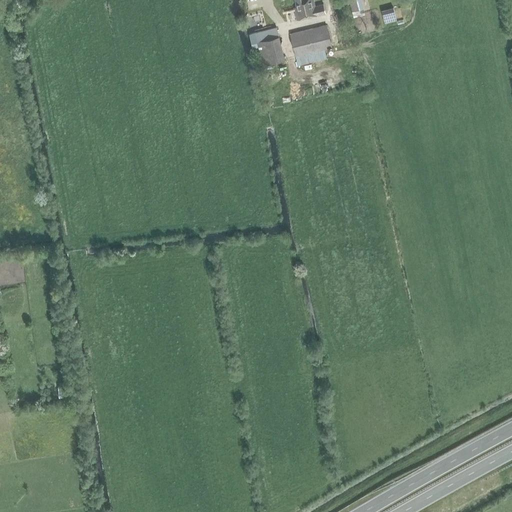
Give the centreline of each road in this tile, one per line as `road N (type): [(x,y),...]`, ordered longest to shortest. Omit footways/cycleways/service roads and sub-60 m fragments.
road 1 (trunk): [(511,428),(363,511)]
road 2 (trunk): [(404,511),(511,452)]
